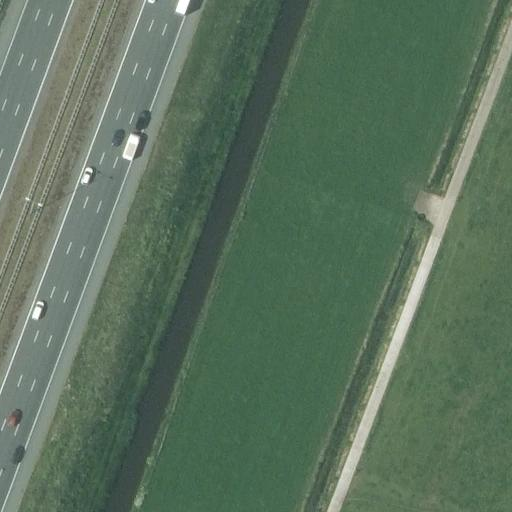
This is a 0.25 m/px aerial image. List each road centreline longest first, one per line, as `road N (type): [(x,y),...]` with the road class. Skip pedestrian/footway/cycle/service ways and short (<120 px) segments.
road 1 (motorway): [(0,454),(167,0)]
road 2 (motorway): [(51,0),(0,140)]
